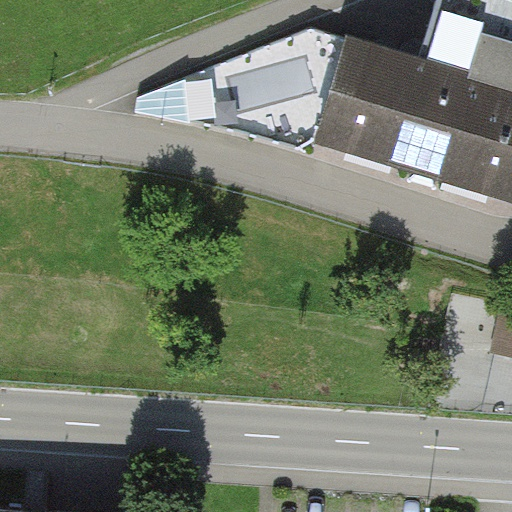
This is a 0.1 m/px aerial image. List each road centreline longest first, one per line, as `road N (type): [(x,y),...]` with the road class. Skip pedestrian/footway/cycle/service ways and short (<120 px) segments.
road 1 (unclassified): [(0,126),(251,161),(511,245)]
road 2 (tertiary): [(511,453),(0,419)]
